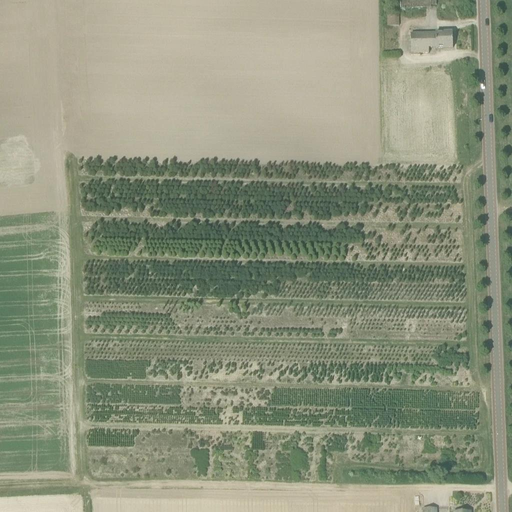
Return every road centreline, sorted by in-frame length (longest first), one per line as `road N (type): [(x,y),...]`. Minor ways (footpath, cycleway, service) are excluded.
road 1 (tertiary): [(501,511),(483,0)]
road 2 (track): [(0,489),(501,488)]
